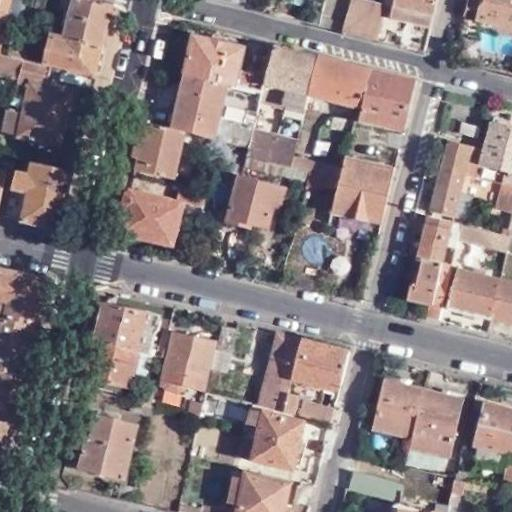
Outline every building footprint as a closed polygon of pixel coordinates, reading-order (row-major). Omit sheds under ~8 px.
[(0,0),(0,11),(9,13),(12,0),(0,0)] [(104,43),(114,4),(99,0),(74,0),(66,34),(85,38),(104,43)] [(353,0),(345,30),(378,38),(387,4),(370,0),(353,0)] [(433,25),(439,0),(396,0),(393,13),(433,25)] [(511,0),(470,0),(469,7),(482,10),(479,19),(511,27),(511,0)] [(97,76),(104,43),(85,38),(66,34),(54,31),(46,63),(52,65),(97,76)] [(249,88),(253,74),(250,73),(241,70),(247,45),(196,33),(186,73),(230,83),(249,88)] [(480,40),(467,36),(464,51),(477,54),(480,40)] [(284,100),(308,106),(311,93),(321,54),(277,43),(268,77),(267,81),(264,92),(263,95),(284,100)] [(11,46),(8,55),(24,59),(27,50),(11,46)] [(8,55),(1,53),(0,52),(0,70),(20,77),(20,79),(33,82),(25,112),(10,109),(3,129),(60,144),(73,90),(48,84),(52,65),(46,63),(24,59),(8,55)] [(373,67),(321,54),(311,93),(364,106),(373,67)] [(373,67),(364,106),(360,120),(405,132),(419,79),(373,67)] [(230,83),(186,73),(173,126),(186,129),(223,139),(251,145),(254,135),(260,111),(248,108),(245,120),(222,114),(225,102),(230,83)] [(253,74),(249,88),(253,89),(264,92),(267,81),(268,77),(253,74)] [(135,154),(140,155),(137,168),(175,177),(186,129),(173,126),(149,120),(148,124),(143,123),(135,154)] [(481,124),(464,120),(461,130),(479,134),(481,124)] [(511,126),(494,121),(484,161),(511,167),(511,126)] [(300,134),(257,123),(254,135),(251,145),(249,154),(272,160),(280,162),(290,164),(293,164),(295,154),(296,152),(300,134)] [(485,146),(449,138),(432,207),(458,214),(459,210),(468,212),(470,202),(463,200),(465,191),(473,193),(478,174),(485,146)] [(345,165),(296,152),(295,154),(293,164),(314,170),(343,177),(345,165)] [(328,184),(340,188),(332,220),(381,232),(397,167),(348,155),(345,165),(343,177),(314,170),(310,182),(310,183),(327,188),(328,184)] [(32,173),(19,169),(11,205),(10,209),(8,216),(51,226),(55,224),(64,217),(75,169),(50,163),(35,159),(32,173)] [(293,164),(290,164),(286,176),(310,182),(314,170),(293,164)] [(280,210),(287,185),(242,174),(229,220),(252,226),(253,222),(269,227),(274,209),(280,210)] [(511,210),(511,182),(504,181),(497,207),(511,210)] [(182,184),(178,199),(186,201),(204,206),(209,190),(182,184)] [(132,187),(122,231),(175,244),(186,201),(178,199),(167,196),(133,188),(133,187),(132,187)] [(444,261),(455,220),(430,213),(418,255),(426,256),(444,261)] [(511,233),(510,233),(465,222),(462,234),(511,246),(511,241),(511,233)] [(444,262),(444,261),(426,256),(422,269),(417,268),(410,295),(430,301),(426,315),(440,318),(451,275),(442,272),(444,262)] [(40,274),(2,266),(0,276),(0,299),(8,302),(5,318),(24,322),(38,326),(48,288),(40,274)] [(493,316),(503,277),(459,266),(449,305),(493,316)] [(511,279),(503,277),(493,316),(511,320),(511,279)] [(160,313),(105,300),(95,340),(139,350),(151,353),(160,313)] [(0,316),(0,367),(27,374),(38,326),(24,322),(5,318),(0,316)] [(237,328),(223,324),(216,348),(230,351),(232,352),(237,328)] [(215,340),(175,330),(163,383),(166,384),(167,389),(177,392),(187,384),(204,389),(215,340)] [(284,411),(301,338),(277,332),(261,405),(284,411)] [(350,350),(301,338),(284,411),(331,422),(335,408),(323,405),(328,386),(340,389),(350,350)] [(139,350),(95,340),(87,376),(130,387),(139,350)] [(225,371),(230,351),(216,348),(212,367),(225,371)] [(17,422),(27,374),(0,367),(0,417),(3,419),(17,422)] [(374,425),(414,435),(426,389),(386,379),(374,425)] [(467,399),(426,388),(426,389),(414,435),(412,445),(453,455),(467,399)] [(132,400),(151,405),(153,397),(134,392),(132,400)] [(160,398),(153,397),(151,405),(155,406),(159,407),(160,398)] [(201,417),(204,402),(193,399),(188,414),(201,417)] [(151,405),(132,400),(131,409),(153,415),(155,406),(151,405)] [(511,408),(487,403),(476,444),(511,452),(511,408)] [(306,420),(251,408),(248,422),(261,425),(258,438),(253,459),(293,468),(306,420)] [(127,479),(140,423),(100,413),(93,440),(89,439),(82,468),(127,479)] [(0,458),(7,460),(17,422),(3,419),(0,417),(0,458)] [(253,459),(258,438),(244,435),(239,455),(253,459)] [(502,483),(511,483),(511,463),(505,463),(502,483)] [(396,496),(400,478),(363,470),(352,467),(347,484),(396,496)] [(293,511),(284,510),(291,482),(247,472),(246,477),(239,502),(236,511),(293,511)] [(228,499),(239,502),(246,477),(234,473),(228,499)] [(464,490),(467,479),(457,477),(454,488),(464,490)] [(125,484),(121,498),(133,501),(137,486),(125,484)] [(181,511),(200,511),(202,507),(180,502),(178,511),(181,511)] [(230,511),(231,510),(203,503),(202,507),(200,511),(230,511)]
